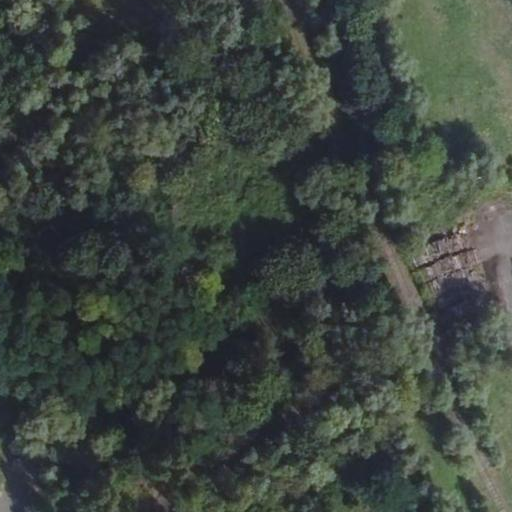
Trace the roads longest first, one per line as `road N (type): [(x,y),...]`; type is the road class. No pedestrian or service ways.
road 1 (track): [(10,511),(32,452),(103,397),(390,267)]
road 2 (track): [(157,511),(187,470),(421,341),(511,251)]
